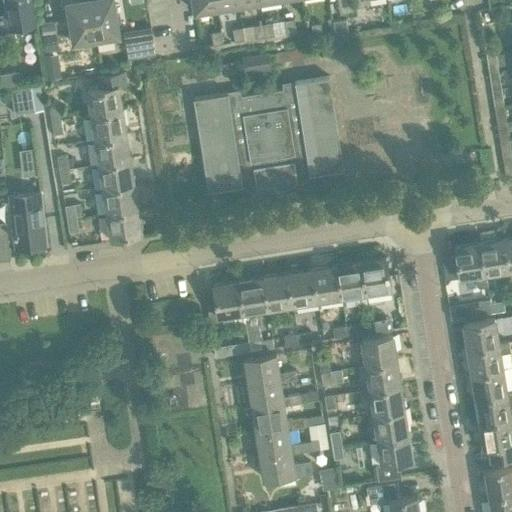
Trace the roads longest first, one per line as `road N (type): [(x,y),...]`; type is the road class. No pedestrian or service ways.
road 1 (residential): [(0,284),(422,221)]
road 2 (residential): [(469,511),(422,221)]
